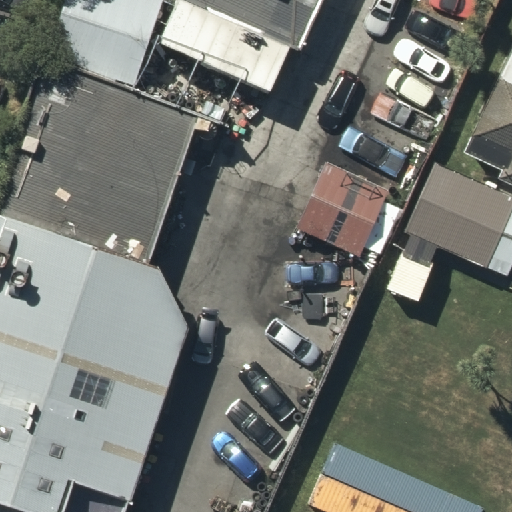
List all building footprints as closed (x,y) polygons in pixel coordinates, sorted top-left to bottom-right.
[(60,0),(43,58),(134,92),(177,0),(60,0)] [(184,0),(300,43),(319,0),(184,0)] [(511,184),(511,56),(462,163),(511,184)] [(134,92),(43,58),(0,193),(0,213),(149,265),(172,202),(201,116),(134,92)] [(328,162),(296,228),(359,257),(364,247),(380,255),(400,212),(384,204),(390,192),(375,184),(373,188),(347,176),(349,172),(328,162)] [(508,278),(511,268),(511,197),(440,167),(411,238),(508,278)] [(149,265),(0,213),(0,494),(50,511),(126,511),(191,328),(158,268),(149,265)]
